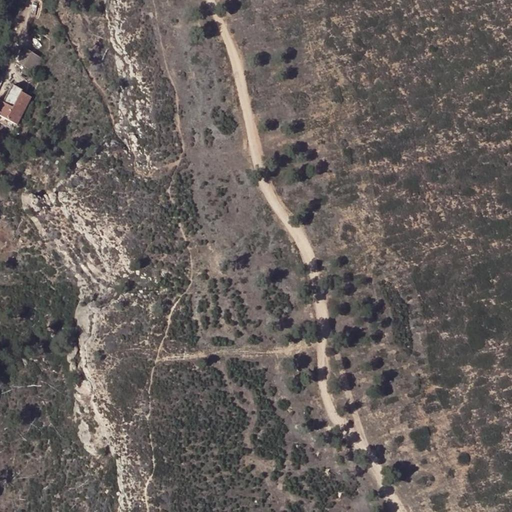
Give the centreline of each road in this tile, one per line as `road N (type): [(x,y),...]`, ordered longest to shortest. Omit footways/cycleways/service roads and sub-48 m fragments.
road 1 (track): [(406,511),(340,422),(320,376),(324,293),(251,147),(236,56),(212,0)]
road 2 (track): [(324,293),(377,474)]
road 3 (track): [(157,353),(321,343)]
